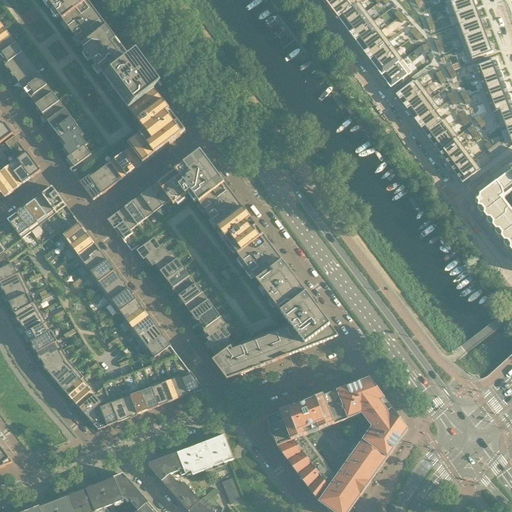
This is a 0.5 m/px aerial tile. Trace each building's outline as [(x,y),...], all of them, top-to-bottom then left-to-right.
[(0,0),(0,58),(5,66),(11,74),(18,82),(23,90),(29,98),(36,106),(42,114),(48,122),(54,131),(61,140),(66,146),(63,148),(69,156),(67,158),(74,168),(70,170),(72,172),(80,183),(92,200),(184,131),(154,91),(162,85),(137,52),(130,58),(86,0),(0,0)] [(331,0),(325,5),(325,6),(327,8),(330,13),(347,0),(331,0)] [(351,0),(347,0),(330,13),(331,13),(332,15),(337,21),(338,20),(357,6),(356,5),(351,0)] [(472,0),(458,0),(446,5),(450,16),(450,17),(455,15),(475,7),(472,0)] [(357,6),(338,20),(342,25),(345,28),(345,29),(366,13),(360,4),(359,3),(356,5),(357,6)] [(475,7),(455,15),(459,26),(479,18),(475,7)] [(398,10),(394,15),(398,19),(402,15),(398,10)] [(366,13),(345,29),(349,35),(352,38),(374,22),(366,13)] [(402,15),(398,19),(402,23),(406,19),(402,15)] [(459,26),(454,27),(454,28),(459,39),(484,29),(479,18),(459,26)] [(374,22),(352,38),(353,39),(355,42),(359,48),(381,32),(374,22)] [(414,28),(410,32),(414,37),(418,33),(414,28)] [(484,29),(459,39),(463,50),(488,41),(484,29)] [(381,32),(359,48),(364,54),(366,57),(367,57),(388,41),(381,32)] [(418,33),(414,37),(418,41),(422,37),(418,33)] [(388,41),(367,57),(367,58),(369,61),(374,67),(395,51),(388,41)] [(488,41),(463,50),(467,62),(492,53),(488,41)] [(395,51),(374,67),(374,68),(377,71),(381,77),(403,61),(395,51)] [(495,60),(470,70),(474,81),(499,71),(498,68),(499,67),(497,60),(495,61),(495,60)] [(403,61),(381,77),(384,80),(386,83),(390,89),(412,73),(403,61)] [(451,66),(446,69),(449,74),(454,71),(451,66)] [(441,71),(435,74),(438,79),(443,77),(441,71)] [(454,71),(449,74),(452,79),(457,76),(454,71)] [(499,71),(474,81),(479,92),(503,83),(502,79),(504,78),(501,72),(500,72),(499,71)] [(443,77),(438,79),(441,85),(446,82),(443,77)] [(417,80),(396,96),(403,106),(425,90),(417,80)] [(503,83),(479,92),(483,103),(508,94),(506,90),(508,89),(505,83),(504,83),(503,83)] [(425,90),(403,106),(410,115),(432,99),(425,90)] [(465,91),(460,94),(463,99),(468,97),(465,91)] [(452,93),(447,95),(450,101),(455,98),(452,93)] [(508,94),(483,103),(487,115),(495,113),(494,111),(511,105),(510,101),(511,101),(510,94),(508,95),(508,94)] [(468,97),(463,99),(466,105),(471,102),(468,97)] [(455,98),(450,101),(453,106),(458,103),(455,98)] [(432,99),(410,115),(418,125),(435,112),(439,109),(432,99)] [(511,105),(494,111),(495,113),(498,121),(501,128),(505,127),(505,126),(511,123),(511,105)] [(435,112),(418,125),(425,134),(442,121),(435,112)] [(463,113),(458,116),(461,121),(466,118),(463,113)] [(479,116),(474,119),(478,124),(483,120),(479,116)] [(466,118),(461,121),(464,126),(469,123),(466,118)] [(442,121),(425,134),(431,143),(451,128),(445,120),(444,119),(442,121)] [(483,120),(478,124),(481,129),(486,125),(483,120)] [(0,143),(13,134),(5,124),(3,125),(3,126),(0,127),(0,143)] [(451,128),(431,143),(438,152),(456,138),(456,139),(458,137),(451,128)] [(474,129),(469,133),(473,137),(478,134),(474,129)] [(478,134),(473,137),(476,142),(481,139),(478,134)] [(14,136),(5,143),(9,149),(19,142),(14,136)] [(456,138),(438,152),(444,159),(462,146),(456,139),(456,138)] [(488,143),(484,146),(488,150),(492,147),(489,142),(488,143)] [(499,142),(493,146),(500,155),(506,151),(499,142)] [(462,146),(444,159),(449,167),(468,153),(462,146)] [(488,150),(487,151),(494,160),(500,155),(493,146),(492,147),(488,150)] [(27,153),(18,160),(31,178),(31,179),(41,172),(27,153)] [(338,337),(201,153),(109,221),(132,252),(133,254),(138,260),(150,276),(176,312),(187,326),(188,328),(195,337),(197,339),(227,380),(338,337)] [(468,153),(449,167),(455,175),(473,161),(468,153)] [(7,163),(7,164),(23,185),(31,178),(18,160),(9,166),(7,163)] [(473,161),(455,175),(462,184),(480,170),(473,161)] [(7,164),(0,168),(0,172),(14,191),(23,185),(7,164)] [(511,169),(476,197),(475,202),(478,206),(478,209),(480,213),(484,213),(487,217),(486,220),(489,224),(492,225),(495,229),(495,232),(498,236),(501,236),(504,240),(504,243),(506,247),(510,248),(511,250),(511,169)] [(0,190),(2,193),(1,193),(5,198),(14,191),(0,172),(0,190)] [(62,201),(52,188),(43,195),(53,208),(57,214),(66,207),(62,201)] [(53,208),(43,195),(34,201),(44,214),(48,220),(57,214),(53,208)] [(44,214),(34,201),(31,204),(30,203),(26,206),(27,207),(26,208),(35,221),(40,227),(48,220),(44,214)] [(35,221),(26,208),(22,210),(22,209),(18,212),(18,213),(17,214),(27,227),(31,233),(40,227),(35,221)] [(27,227),(17,214),(8,221),(15,231),(18,234),(22,240),(31,233),(27,227)] [(73,221),(68,225),(69,226),(72,230),(79,224),(75,218),(72,220),(73,221)] [(80,225),(79,224),(72,230),(60,238),(61,239),(68,248),(87,234),(86,233),(84,231),(80,225)] [(75,258),(94,244),(93,242),(91,240),(87,234),(68,248),(75,258)] [(82,267),(100,253),(99,252),(98,250),(94,244),(75,258),(82,267)] [(0,270),(8,264),(11,262),(5,254),(8,252),(7,251),(2,255),(0,256),(0,270)] [(88,275),(107,261),(106,260),(105,259),(100,253),(82,267),(88,275)] [(95,285),(114,271),(113,270),(111,267),(107,261),(88,275),(95,285)] [(0,283),(18,275),(13,264),(10,266),(8,264),(0,270),(0,283)] [(102,295),(121,281),(120,279),(119,278),(118,276),(119,276),(116,272),(115,272),(114,271),(95,285),(102,295)] [(21,273),(18,275),(0,283),(2,287),(0,288),(3,292),(4,292),(4,293),(26,283),(21,273)] [(110,304),(128,290),(127,289),(126,287),(125,286),(126,285),(123,281),(122,282),(121,281),(102,295),(110,304)] [(31,294),(26,283),(4,293),(9,304),(28,295),(31,294)] [(117,314),(136,300),(135,299),(133,297),(132,296),(134,295),(130,291),(129,292),(128,290),(110,304),(117,314)] [(14,313),(32,304),(28,295),(9,304),(14,313)] [(123,323),(142,309),(141,307),(140,306),(136,300),(117,314),(123,323)] [(35,303),(32,304),(14,313),(14,314),(15,314),(20,323),(41,313),(35,303)] [(130,331),(148,317),(147,316),(146,313),(142,309),(123,323),(130,331)] [(26,334),(46,323),(41,313),(20,323),(21,325),(20,325),(26,334)] [(137,341),(156,327),(155,326),(154,324),(148,317),(130,331),(137,341)] [(31,343),(52,332),(46,323),(26,334),(31,344),(31,343)] [(147,348),(163,336),(162,335),(161,334),(156,327),(137,341),(144,350),(147,348)] [(37,353),(57,341),(52,332),(31,343),(33,347),(32,348),(35,352),(36,351),(37,353)] [(155,358),(171,347),(165,340),(163,336),(147,348),(155,358)] [(42,362),(62,351),(57,341),(37,353),(39,356),(37,357),(40,362),(41,361),(42,362)] [(50,376),(68,361),(62,351),(42,362),(45,367),(43,368),(46,372),(47,371),(48,373),(50,376)] [(57,384),(75,368),(68,361),(50,376),(57,384)] [(190,373),(185,366),(177,369),(179,374),(180,377),(181,378),(182,381),(183,380),(189,396),(203,390),(190,373)] [(65,393),(83,377),(75,368),(57,384),(65,393)] [(180,377),(179,374),(170,377),(173,384),(178,399),(180,399),(182,398),(189,396),(183,380),(182,381),(181,378),(180,377)] [(72,401),(90,386),(83,377),(65,393),(72,401)] [(173,384),(170,377),(160,381),(162,388),(168,403),(170,403),(173,402),(178,399),(173,384)] [(370,482),(387,459),(408,430),(370,379),(266,419),(270,428),(269,432),(271,436),(274,439),(278,447),(319,502),(327,508),(328,511),(349,511),(360,496),(360,497),(361,496),(371,482),(370,482)] [(162,388),(160,381),(150,385),(152,392),(158,407),(160,407),(162,406),(168,403),(162,388)] [(152,392),(150,385),(140,389),(142,396),(148,411),(150,411),(152,410),(158,407),(152,392)] [(79,409),(94,396),(97,393),(90,386),(72,401),(79,409)] [(142,396),(140,389),(130,393),(132,400),(138,415),(148,411),(142,396)] [(132,400),(130,393),(129,393),(130,397),(121,400),(122,404),(128,419),(129,418),(131,418),(132,417),(132,419),(137,417),(137,416),(138,415),(132,400)] [(99,407),(102,405),(94,396),(79,409),(80,409),(87,418),(99,407)] [(122,404),(121,400),(111,404),(112,408),(118,423),(119,422),(121,422),(128,419),(122,404)] [(112,408),(111,404),(100,408),(103,411),(102,412),(108,427),(109,427),(112,425),(118,423),(112,408)] [(108,427),(102,412),(103,411),(100,408),(99,407),(87,418),(98,431),(108,427)] [(224,435),(215,439),(224,464),(234,460),(224,435)] [(215,439),(187,450),(196,474),(224,464),(215,439)] [(0,470),(6,468),(13,465),(13,464),(11,461),(1,448),(0,447),(0,470)] [(149,468),(162,482),(169,475),(170,475),(180,472),(182,476),(191,472),(193,476),(196,474),(187,450),(150,464),(149,468)] [(96,511),(123,502),(119,492),(123,491),(131,483),(125,476),(121,475),(86,489),(94,511),(96,511)] [(180,486),(170,475),(169,475),(162,482),(172,494),(180,486)] [(231,479),(222,483),(231,505),(240,502),(231,479)] [(140,493),(131,483),(123,491),(119,492),(123,502),(123,501),(122,499),(126,497),(130,502),(140,493)] [(180,486),(172,494),(180,503),(192,493),(184,483),(180,486)] [(94,511),(86,489),(77,493),(84,511),(94,511)] [(84,511),(77,493),(67,496),(73,511),(84,511)] [(148,503),(140,493),(130,502),(138,511),(148,503)] [(192,493),(180,503),(188,511),(200,501),(197,498),(192,493)] [(73,511),(67,496),(40,507),(41,511),(73,511)] [(214,511),(203,499),(200,501),(188,511),(214,511)] [(152,511),(155,510),(148,503),(138,511),(137,511),(152,511)]
